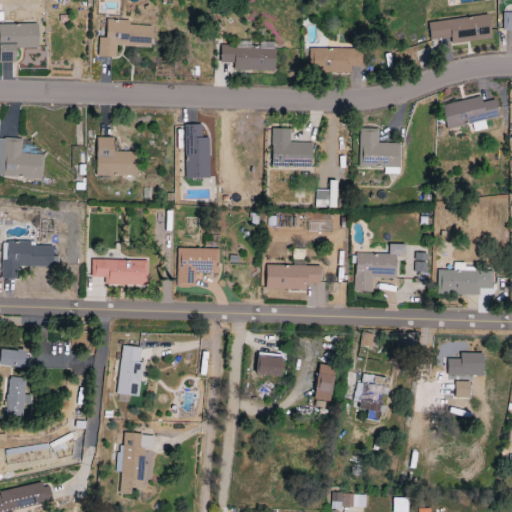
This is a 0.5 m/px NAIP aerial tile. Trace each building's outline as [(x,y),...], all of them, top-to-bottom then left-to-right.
[(511,13),(502,13),(503,31),(511,30),(511,13)] [(430,41),(451,38),(452,44),(491,39),(489,16),(428,23),(430,41)] [(151,48),(152,27),(130,26),(130,22),(107,20),(106,39),(99,38),(98,57),(116,58),(116,46),(151,48)] [(0,62),(16,63),(17,48),(38,49),(38,25),(0,23),(0,62)] [(275,72),(275,50),(250,49),(251,42),(236,41),(236,46),(221,46),(220,63),(234,64),(233,71),(275,72)] [(351,73),(350,67),(362,66),(362,49),(309,50),(310,73),(351,73)] [(482,102),(481,97),(441,105),(446,129),(499,117),(495,100),(482,102)] [(208,138),(202,138),(201,124),(184,125),(185,178),(210,177),(208,138)] [(359,166),(384,167),(384,174),(400,174),(401,144),(378,143),(378,129),(359,128),(359,166)] [(271,167),(312,167),(313,143),(289,142),(289,129),(271,129),(271,167)] [(97,176),(138,175),(137,152),(114,152),(114,137),(96,138),(97,176)] [(43,155),(21,154),(22,140),(0,138),(0,176),(41,178),(43,155)] [(335,208),(336,180),(329,180),(328,191),(314,190),(314,208),(335,208)] [(2,242),(1,279),(20,279),(21,267),(57,268),(57,256),(53,256),(53,246),(29,245),(29,242),(2,242)] [(354,292),(372,292),(372,279),(396,279),(396,256),(405,256),(405,244),(389,244),(389,254),(355,253),(354,292)] [(176,287),(193,288),(194,273),(218,274),(218,249),(177,248),(176,287)] [(427,253),(414,252),(413,272),(426,272),(427,253)] [(147,261),(91,260),(91,277),(104,278),(104,284),(146,285),(147,261)] [(478,296),(478,289),(491,289),(492,272),(461,271),(462,264),(458,264),(458,270),(437,270),(436,295),(478,296)] [(306,283),(320,284),(321,266),(266,265),(265,289),(306,290),(306,283)] [(117,394),(139,396),(142,362),(139,361),(141,348),(121,346),(117,394)] [(27,351),(0,349),(0,353),(0,365),(26,367),(27,351)] [(282,376),(283,354),(257,353),(256,375),(282,376)] [(483,376),(484,353),(461,353),(461,359),(448,358),(447,375),(483,376)] [(315,400),(332,401),(335,367),(318,365),(315,400)] [(367,420),(378,422),(383,386),(374,384),(375,376),(362,374),(361,384),(356,383),(353,408),(368,410),(367,420)] [(25,395),(26,378),(8,377),(6,416),(23,417),(24,405),(30,405),(31,395),(25,395)] [(124,433),(141,434),(141,435),(154,436),(153,449),(144,449),(140,495),(118,494),(120,472),(114,472),(115,452),(118,452),(119,445),(123,445),(124,433)] [(0,492),(0,511),(52,502),(49,483),(0,492)] [(365,508),(365,494),(330,494),(330,508),(365,508)] [(392,511),(407,511),(407,498),(392,498),(392,511)]
